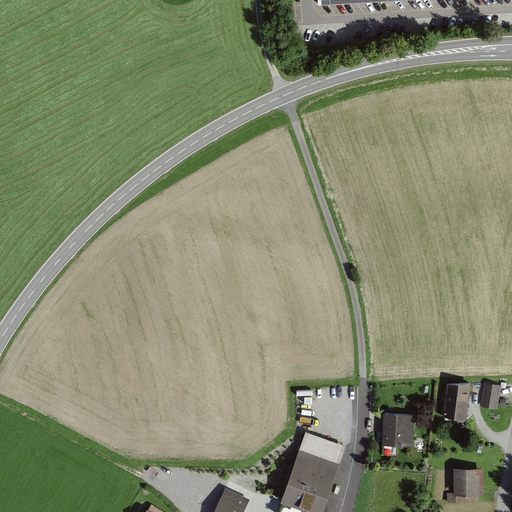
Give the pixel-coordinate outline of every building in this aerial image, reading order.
[(502,385),(485,382),(481,406),(498,409),(502,385)] [(470,393),(446,391),(443,416),(467,419),(470,393)] [(418,413),(388,413),(388,445),(418,445),(418,413)] [(331,511),(352,446),(311,433),(290,501),(324,511),(331,511)] [(486,497),(487,469),(457,469),(457,496),(486,497)] [(242,499),(226,493),(218,511),(280,511),(243,496),(242,499)]
